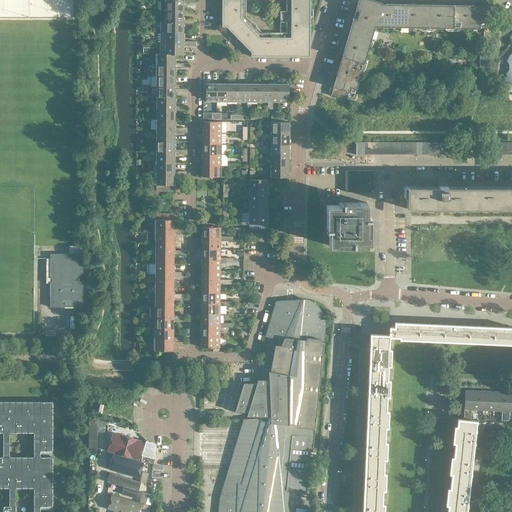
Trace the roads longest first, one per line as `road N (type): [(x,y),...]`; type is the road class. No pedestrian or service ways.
road 1 (unclassified): [(194,357),(196,73),(206,62)]
road 2 (residential): [(326,511),(350,295)]
road 3 (residential): [(299,277),(300,157),(317,66)]
road 4 (unclassified): [(194,357),(247,357),(272,279),(299,277)]
road 5 (residential): [(389,294),(392,162)]
road 6 (residential): [(511,306),(389,294)]
road 7 (residential): [(392,162),(511,163)]
